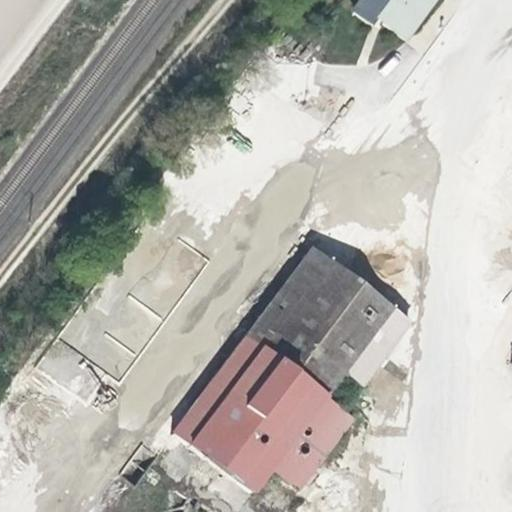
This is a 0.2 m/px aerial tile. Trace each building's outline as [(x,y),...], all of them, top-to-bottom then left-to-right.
[(434,0),(362,0),(353,13),(371,27),(376,20),(404,41),(434,0)] [(167,450),(196,472),(205,461),(256,498),(274,476),(299,493),(341,437),(314,417),(328,401),(332,404),(335,400),(339,403),(352,386),(344,379),(388,315),(307,256),(167,450)] [(393,376),(402,364),(400,351),(394,345),(385,343),(377,345),(369,353),(368,363),(372,370),(381,377),(393,376)] [(353,421),(332,404),(328,401),(314,417),(341,437),(353,421)] [(190,479),(196,472),(167,450),(162,457),(190,479)] [(333,498),(351,511),(372,511),(393,483),(361,459),(333,498)]
